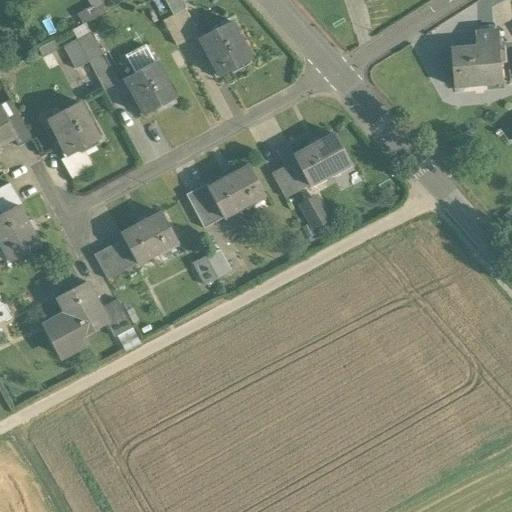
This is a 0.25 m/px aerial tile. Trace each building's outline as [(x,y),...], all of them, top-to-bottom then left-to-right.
[(185,10),(179,0),(162,0),(171,17),(172,18),(184,11),(185,10)] [(197,36),(184,11),(172,18),(171,17),(161,22),(175,48),(197,36)] [(228,24),(197,40),(210,64),(207,66),(215,81),(249,63),(228,24)] [(501,33),(479,35),(480,48),(451,51),(455,89),(505,84),(501,33)] [(90,36),(76,43),(87,63),(102,92),(117,84),(103,59),(102,60),(90,36)] [(76,43),(62,50),(73,71),(87,63),(76,43)] [(134,75),(124,80),(144,118),(174,102),(154,64),(145,48),(126,58),(134,75)] [(79,105),(47,122),(59,143),(55,145),(63,161),(81,152),(98,142),(79,105)] [(0,114),(0,146),(13,140),(5,125),(0,114)] [(36,153),(18,118),(5,125),(13,140),(24,159),(36,153)] [(349,166),(333,137),(293,158),(292,159),(297,168),(308,188),(349,166)] [(293,158),(287,147),(276,154),(283,168),(286,173),(297,168),(292,159),(293,158)] [(63,161),(60,163),(71,183),(92,172),(81,152),(63,161)] [(308,188),(297,168),(286,173),(283,168),(270,175),(284,201),(308,188)] [(248,169),(207,191),(223,220),(263,198),(248,169)] [(8,186),(0,190),(0,217),(16,209),(19,207),(8,186)] [(207,191),(205,187),(186,198),(203,230),(223,220),(207,191)] [(326,222),(315,202),(301,209),(313,230),(326,222)] [(0,217),(0,250),(8,265),(37,249),(16,209),(0,217)] [(160,215),(120,237),(122,239),(136,266),(176,244),(160,215)] [(122,239),(91,255),(106,282),(136,266),(122,239)] [(230,274),(219,253),(205,260),(216,281),(230,274)] [(216,281),(205,260),(191,267),(202,288),(216,281)] [(72,269),(46,283),(55,301),(81,287),(72,269)] [(81,287),(55,301),(64,316),(50,324),(56,336),(50,340),(60,358),(83,346),(80,340),(106,326),(107,326),(99,311),(85,285),(81,287)] [(131,330),(116,301),(99,311),(107,326),(106,326),(113,340),(131,330)] [(1,307),(0,307),(0,325),(9,321),(1,307)]
